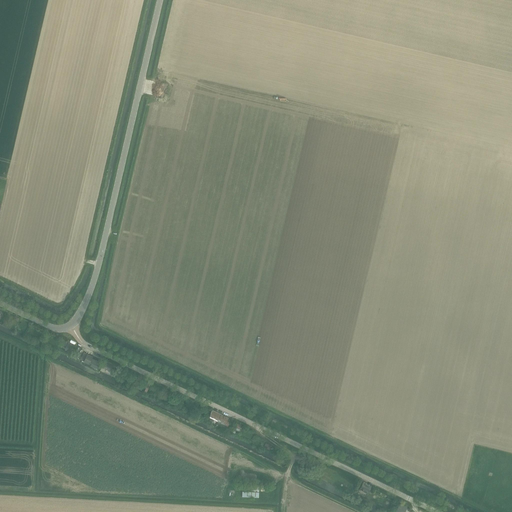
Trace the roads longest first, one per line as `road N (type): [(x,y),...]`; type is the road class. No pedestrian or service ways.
road 1 (unclassified): [(436,511),(87,346),(70,325)]
road 2 (track): [(145,0),(78,281),(56,303),(0,277)]
road 3 (unclassified): [(70,325),(101,254),(160,0)]
road 4 (track): [(0,488),(32,490),(40,356),(0,336)]
